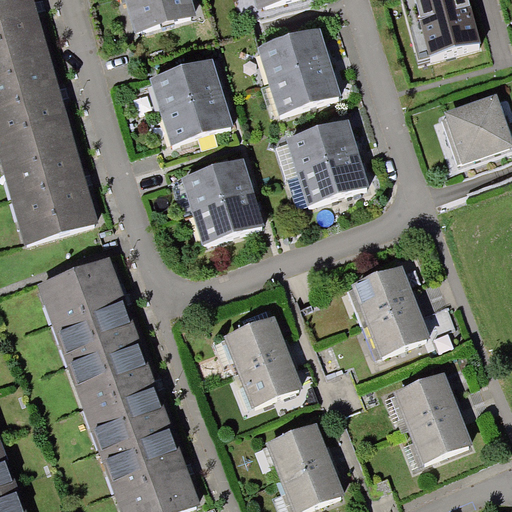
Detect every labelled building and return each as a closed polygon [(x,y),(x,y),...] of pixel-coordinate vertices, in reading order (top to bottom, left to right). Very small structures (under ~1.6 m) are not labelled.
[(0,0),(0,59),(46,46),(36,10),(33,0),(0,0)] [(192,0),(124,0),(134,37),(198,20),(192,0)] [(253,0),(257,11),(297,0),(253,0)] [(400,0),(419,69),(484,52),(470,0),(400,0)] [(269,85),(332,66),(329,56),(322,33),(258,52),(269,85)] [(46,46),(0,59),(0,154),(0,155),(74,133),(62,97),(46,46)] [(162,119),(224,100),(220,85),(213,62),(150,81),(162,119)] [(332,66),(269,85),(279,119),(342,100),(336,80),(332,66)] [(497,99),(439,118),(457,173),(511,154),(511,144),(505,123),(497,99)] [(224,100),(162,119),(172,149),(234,130),(228,111),(224,100)] [(298,177),(359,157),(356,148),(348,123),(287,143),(298,177)] [(74,133),(0,155),(27,247),(101,226),(89,183),(74,133)] [(359,157),(298,177),(308,209),(370,190),(364,171),(359,157)] [(193,213),(256,194),(253,185),(246,161),(183,181),(193,213)] [(256,194),(193,213),(203,249),(267,229),(261,210),(256,194)] [(72,368),(144,344),(129,301),(115,259),(43,284),(72,368)] [(364,327),(417,306),(413,297),(402,269),(350,290),(364,327)] [(417,306),(364,327),(377,362),(430,341),(421,316),(417,306)] [(428,315),(431,338),(456,336),(453,312),(428,315)] [(238,376),(291,356),(287,346),(277,319),(225,338),(238,376)] [(96,440),(168,417),(158,387),(144,344),(72,368),(96,440)] [(291,356),(238,376),(252,412),(304,393),(294,364),(291,356)] [(395,398),(409,436),(461,416),(447,379),(395,398)] [(461,416),(409,436),(423,471),(474,451),(461,416)] [(168,417),(96,440),(120,511),(189,511),(199,509),(187,473),(168,417)] [(266,448),(280,489),(335,468),(320,428),(266,448)] [(0,493),(9,491),(0,463),(0,493)] [(335,468),(280,489),(289,511),(322,511),(348,502),(335,468)] [(16,511),(9,491),(0,493),(0,511),(16,511)]
